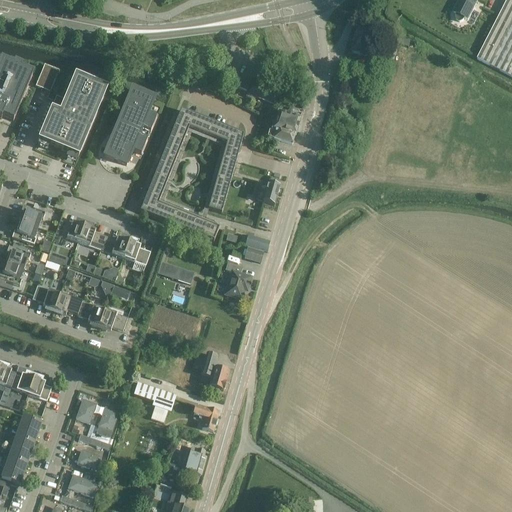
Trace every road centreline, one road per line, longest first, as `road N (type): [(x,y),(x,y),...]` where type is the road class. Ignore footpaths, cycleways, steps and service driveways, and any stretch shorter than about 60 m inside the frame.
road 1 (unclassified): [(202,511),(317,112),(321,73),(311,15)]
road 2 (track): [(260,310),(342,206),(372,216),(455,210),(511,224)]
road 3 (secondary): [(32,26),(133,38),(311,15)]
road 4 (secondary): [(303,0),(149,28),(35,11)]
road 5 (residential): [(27,511),(74,377),(0,351)]
road 6 (residential): [(158,240),(70,206),(61,189),(15,173)]
road 7 (track): [(368,170),(511,191)]
road 8 (residential): [(119,349),(0,307)]
road 9 (track): [(368,170),(401,51)]
